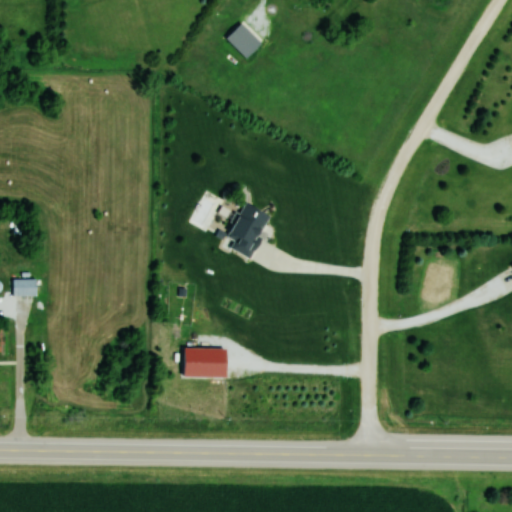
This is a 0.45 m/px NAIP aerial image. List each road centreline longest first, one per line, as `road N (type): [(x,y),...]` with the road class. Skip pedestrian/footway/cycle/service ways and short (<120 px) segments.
road 1 (tertiary): [(511,457),(0,449)]
road 2 (residential): [(494,0),(378,208),(369,455)]
